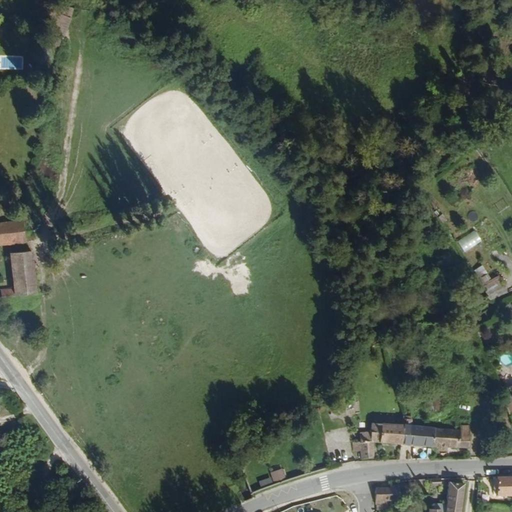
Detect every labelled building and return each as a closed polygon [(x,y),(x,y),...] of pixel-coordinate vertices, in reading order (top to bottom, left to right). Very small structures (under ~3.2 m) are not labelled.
[(0,217),(0,240),(23,237),(20,213),(0,217)] [(457,243),(462,251),(475,244),(471,236),(457,243)] [(38,291),(31,246),(13,249),(19,284),(3,287),(5,296),(38,291)] [(483,290),(488,299),(504,289),(499,281),(492,284),(486,275),(481,279),(487,288),(483,290)] [(511,388),(497,396),(507,416),(511,413),(511,388)] [(375,447),(398,448),(399,429),(369,428),(369,437),(375,438),(375,447)] [(399,429),(398,448),(429,450),(429,431),(408,430),(399,429)] [(457,429),(456,432),(456,438),(466,438),(466,429),(457,429)] [(429,431),(429,450),(466,452),(466,438),(456,438),(456,432),(429,431)] [(359,448),(371,447),(375,447),(375,438),(369,437),(359,438),(359,446),(359,448)] [(357,456),(358,463),(372,461),(371,447),(359,448),(359,446),(350,447),(351,456),(357,456)] [(271,473),(275,482),(286,478),(283,468),(271,473)] [(260,481),(262,486),(273,482),(272,477),(260,481)] [(511,480),(496,480),(495,492),(492,493),(493,499),(511,498),(511,480)] [(422,484),(412,484),(412,497),(417,497),(422,497),(422,484)] [(458,511),(463,487),(449,486),(446,507),(436,507),(435,511),(458,511)] [(381,495),(373,495),(374,508),(381,508),(381,506),(398,506),(398,491),(390,491),(390,493),(381,493),(381,495)] [(405,497),(404,510),(416,509),(417,497),(412,497),(405,497)]
